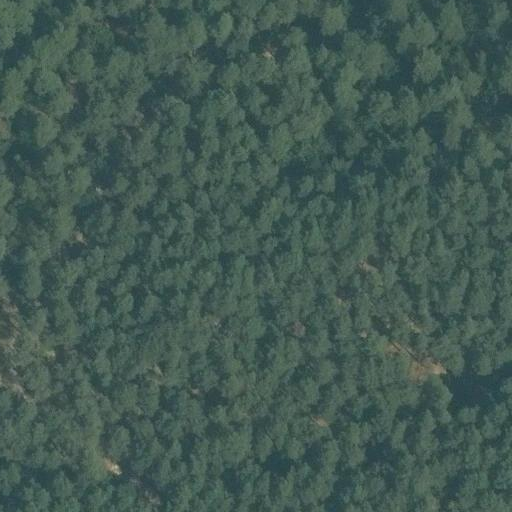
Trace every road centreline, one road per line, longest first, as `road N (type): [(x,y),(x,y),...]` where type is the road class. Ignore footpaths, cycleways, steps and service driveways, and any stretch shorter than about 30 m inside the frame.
road 1 (track): [(108,464),(228,430),(277,428),(507,459)]
road 2 (track): [(152,511),(98,454),(0,377)]
